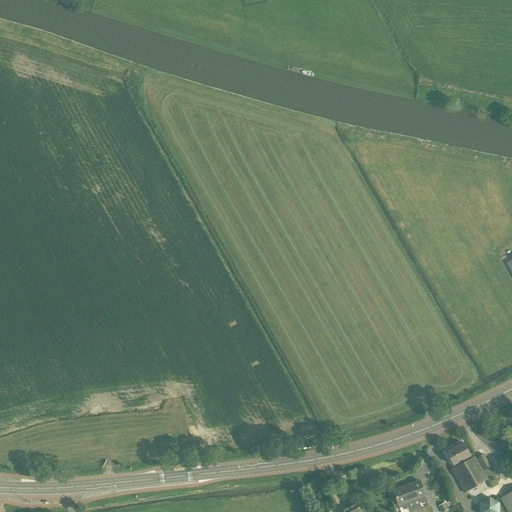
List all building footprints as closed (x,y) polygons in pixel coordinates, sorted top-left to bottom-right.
[(451,469),(465,494),(488,481),(475,456),(469,459),(468,457),(469,456),(462,443),(446,452),(453,465),(455,464),(456,466),(451,469)] [(484,469),(490,466),(484,454),(478,457),(484,469)] [(399,505),(425,495),(419,480),(393,490),(399,505)] [(508,511),(511,511),(511,491),(500,498),(508,511)] [(499,511),(499,503),(489,497),(479,503),(478,511),(499,511)] [(358,511),(360,511),(356,503),(342,511),(358,511)]
